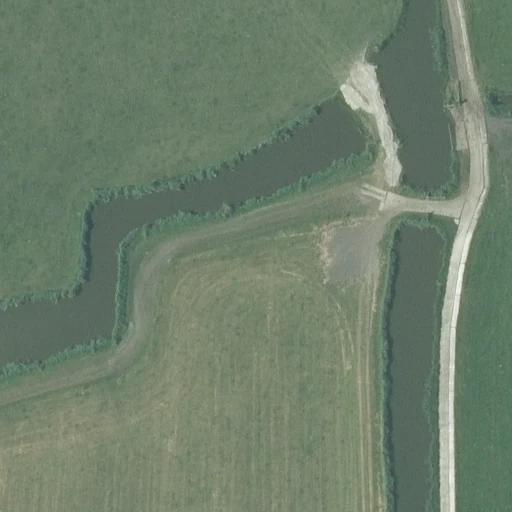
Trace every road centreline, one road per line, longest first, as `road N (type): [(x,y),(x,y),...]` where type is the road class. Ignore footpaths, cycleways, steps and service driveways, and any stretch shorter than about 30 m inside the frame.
road 1 (track): [(445,511),(452,272),(469,210),(394,205),(373,195)]
road 2 (track): [(469,210),(478,164),(450,0)]
